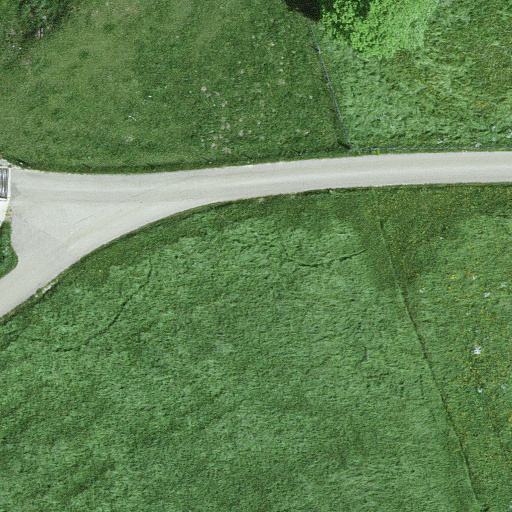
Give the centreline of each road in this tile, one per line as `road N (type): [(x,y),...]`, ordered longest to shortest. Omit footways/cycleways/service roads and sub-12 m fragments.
road 1 (unclassified): [(511,166),(118,191),(0,183)]
road 2 (track): [(0,297),(33,276),(118,191)]
